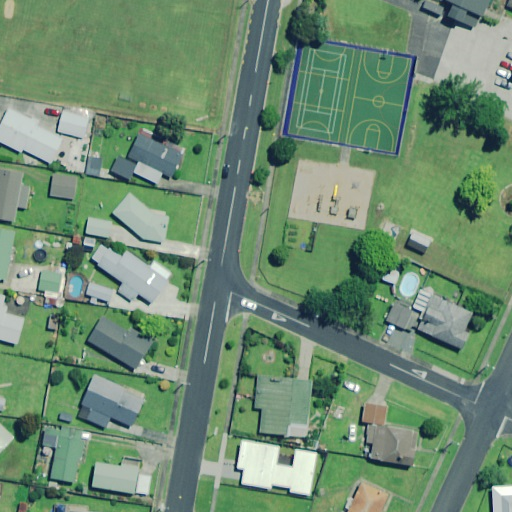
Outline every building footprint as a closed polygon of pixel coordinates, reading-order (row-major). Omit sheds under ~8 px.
[(442,0),(475,13),(480,0),(442,0)] [(511,15),(511,0),(504,0),(500,10),(511,15)] [(439,60),(421,54),(414,74),(432,80),(439,60)] [(65,140),(9,111),(0,128),(0,142),(20,153),(22,149),(51,165),(65,140)] [(92,120),(64,111),(58,132),(85,140),(92,120)] [(164,147),(139,135),(127,161),(118,157),(111,172),(130,181),(133,174),(157,185),(162,174),(171,178),(184,150),(166,142),(164,147)] [(104,160),(90,158),(86,175),(101,177),(104,160)] [(24,176),(0,171),(0,220),(15,223),(18,208),(27,210),(31,188),(22,186),(24,176)] [(79,178),(54,174),(51,196),(76,201),(79,178)] [(155,216),(129,195),(113,215),(143,239),(164,244),(170,220),(155,216)] [(113,223),(89,219),(86,235),(110,239),(113,223)] [(16,233),(0,230),(0,279),(8,281),(16,233)] [(424,241),(403,232),(394,251),(415,260),(424,241)] [(101,246),(92,260),(99,264),(97,266),(123,284),(118,292),(133,303),(138,295),(153,305),(173,276),(154,263),(150,269),(127,253),(122,260),(101,246)] [(40,266),(22,265),(21,276),(39,277),(40,266)] [(63,275),(42,272),(39,291),(61,294),(63,275)] [(114,292),(90,284),(86,296),(111,303),(114,292)] [(5,297),(0,296),(0,340),(17,345),(24,320),(5,315),(7,307),(3,306),(5,297)] [(439,299),(433,296),(416,331),(459,352),(470,330),(465,327),(472,313),(440,297),(439,299)] [(415,311),(396,301),(384,323),(407,335),(414,320),(411,318),(415,311)] [(128,334),(102,318),(87,342),(137,372),(154,344),(131,330),(128,334)] [(80,406),(82,407),(77,417),(107,429),(111,419),(133,428),(146,397),(94,376),(90,386),(89,386),(80,406)] [(312,382),(258,377),(255,409),(262,410),(260,434),(307,438),(312,382)] [(347,408),(332,404),(330,410),(335,412),(333,417),(343,420),(347,408)] [(388,408),(366,405),(363,423),(368,424),(365,443),(372,444),(370,460),(412,467),(415,445),(417,445),(419,433),(385,428),(388,408)] [(77,482),(79,459),(86,460),(88,434),(81,433),(81,430),(60,428),(60,432),(45,431),(43,448),(54,449),(52,480),(77,482)] [(310,497),(317,455),(295,451),(292,468),(274,465),(277,448),(242,442),(237,469),(244,470),(242,485),(270,489),(271,485),(290,489),(290,493),(310,497)] [(141,463),(122,461),(121,468),(96,464),(93,488),(149,496),(152,477),(139,475),(141,463)] [(384,511),(392,497),(362,483),(351,506),(348,511),(384,511)] [(511,511),(511,487),(501,488),(502,511),(511,511)]
